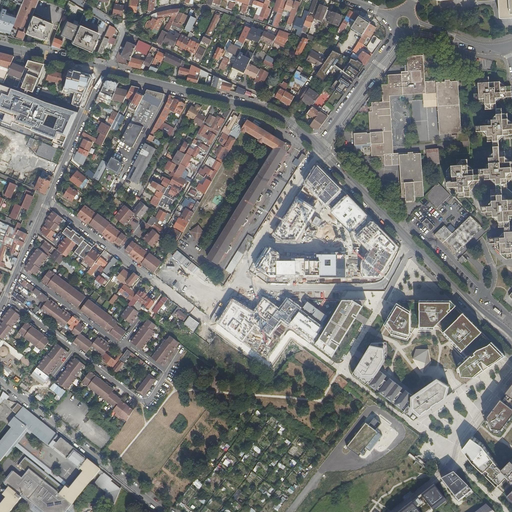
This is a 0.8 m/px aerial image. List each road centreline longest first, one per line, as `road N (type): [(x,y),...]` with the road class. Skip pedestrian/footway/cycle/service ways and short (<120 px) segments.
road 1 (residential): [(202,319),(47,200)]
road 2 (residential): [(340,371),(291,336),(268,368),(202,319)]
road 3 (residential): [(266,111),(260,95),(121,29)]
road 4 (secondary): [(104,69),(266,111)]
road 5 (residential): [(318,149),(230,288)]
road 6 (residential): [(230,288),(389,289)]
road 7 (residential): [(104,69),(47,200)]
road 8 (residential): [(398,32),(318,149)]
road 9 (secondary): [(413,247),(511,346)]
road 10 (residential): [(252,21),(190,6),(151,12),(121,29)]
road 11 (residential): [(448,456),(340,371)]
road 12 (secondary): [(318,149),(413,247)]
road 13 (residential): [(0,382),(101,463)]
